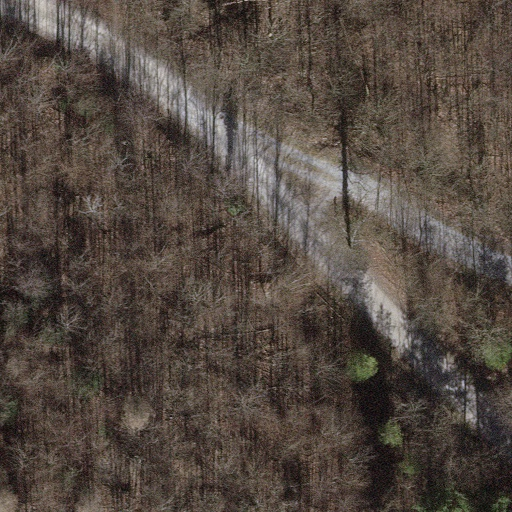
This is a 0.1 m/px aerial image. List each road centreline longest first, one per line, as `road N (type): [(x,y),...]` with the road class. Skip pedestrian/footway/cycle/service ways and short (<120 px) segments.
road 1 (track): [(261,162),(321,246),(511,449)]
road 2 (track): [(41,0),(221,118),(261,162)]
road 3 (track): [(261,162),(353,193),(511,273)]
